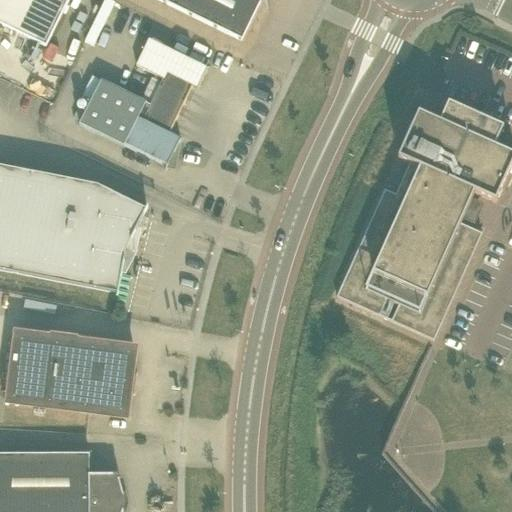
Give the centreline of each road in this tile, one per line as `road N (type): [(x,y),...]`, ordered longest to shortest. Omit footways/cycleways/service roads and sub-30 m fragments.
road 1 (secondary): [(244,511),(251,389),(267,309),(312,176)]
road 2 (secondary): [(312,176),(413,7)]
road 3 (secondary): [(378,0),(312,176)]
